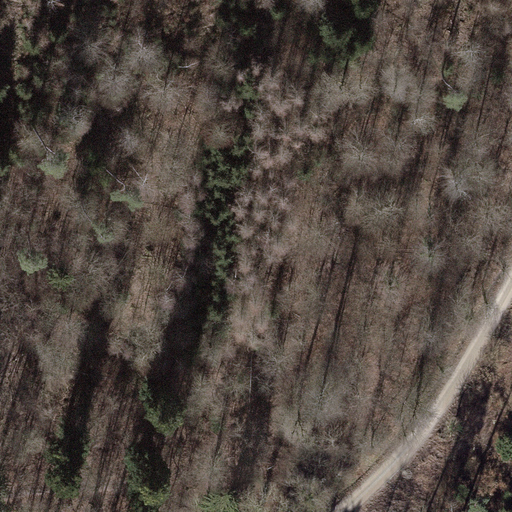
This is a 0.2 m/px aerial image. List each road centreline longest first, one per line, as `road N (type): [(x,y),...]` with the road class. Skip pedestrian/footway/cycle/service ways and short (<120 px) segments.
road 1 (track): [(511,279),(426,425),(343,511)]
road 2 (track): [(202,511),(135,485),(0,500)]
